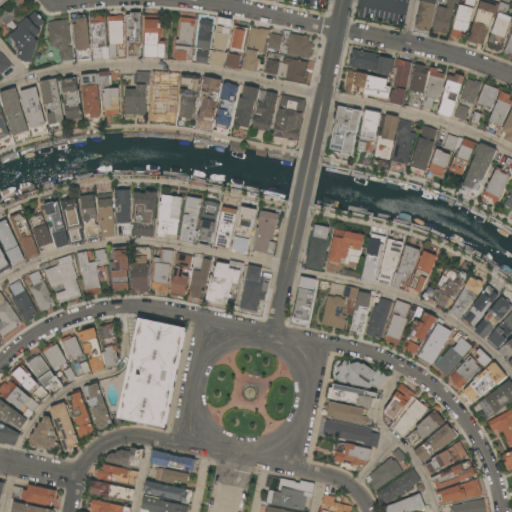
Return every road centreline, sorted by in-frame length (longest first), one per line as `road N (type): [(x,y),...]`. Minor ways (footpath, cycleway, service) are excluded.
road 1 (residential): [(50,0),(210,4),(451,56),(511,77)]
road 2 (residential): [(271,335),(404,370),(453,402),(489,456),(505,511)]
road 3 (residential): [(287,466),(308,385),(271,335),(236,339),(211,354),(195,392),(191,443)]
road 4 (residential): [(271,335),(122,305),(89,309),(0,365)]
road 5 (residential): [(72,511),(90,459),(130,435),(239,458)]
road 6 (tertiary): [(309,160),(343,0)]
road 7 (residential): [(239,458),(321,474),(357,492),(371,511)]
road 8 (tertiary): [(271,335),(299,204)]
